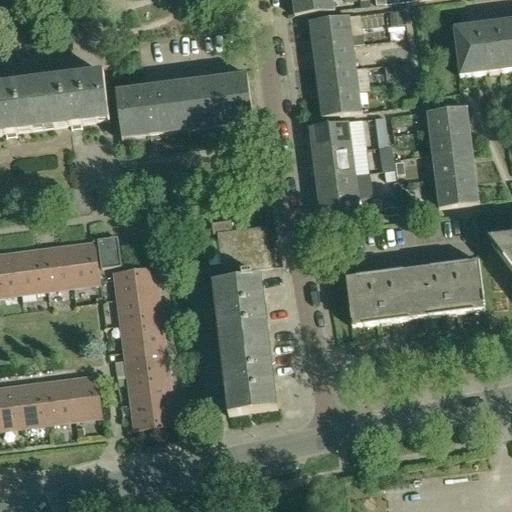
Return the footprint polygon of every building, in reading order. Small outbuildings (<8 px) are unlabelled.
[(292,0),(294,18),(336,13),(334,0),(292,0)] [(401,14),(389,15),(391,27),(403,26),(401,14)] [(310,24),(313,48),(354,43),(350,18),(310,24)] [(511,73),(511,23),(454,31),(460,80),(511,73)] [(313,48),(316,72),(357,67),(354,43),(313,48)] [(316,72),(319,97),(360,92),(357,67),(316,72)] [(412,81),(410,68),(394,70),(395,83),(412,81)] [(102,77),(38,85),(44,132),(72,129),(73,133),(78,132),(83,131),(83,127),(109,124),(109,125),(111,125),(104,75),(102,76),(102,77)] [(182,87),(187,134),(215,130),(216,134),(221,134),(226,133),(226,129),(252,125),(252,127),(254,127),(248,77),(246,77),(246,79),(182,87)] [(0,137),(7,137),(7,140),(12,140),(18,139),(17,136),(44,132),(38,85),(0,89),(0,137)] [(160,137),(187,134),(182,87),(117,95),(117,94),(115,94),(122,143),(123,143),(123,142),(150,138),(150,143),(156,142),(161,141),(160,137)] [(360,92),(319,97),(322,121),(363,116),(360,92)] [(470,133),(467,109),(425,114),(428,138),(470,133)] [(379,151),(389,149),(386,120),(375,122),(379,151)] [(354,149),(351,125),(309,130),(312,154),(354,149)] [(428,138),(432,163),(473,157),(470,133),(428,138)] [(354,149),(312,154),(316,178),(357,173),(357,176),(369,174),(366,151),(354,153),(354,149)] [(432,163),(435,187),(476,181),(473,157),(432,163)] [(394,161),(381,163),(383,175),(386,175),(396,174),(394,161)] [(405,165),(396,166),(398,178),(406,177),(405,165)] [(316,178),(319,202),(360,197),(357,176),(357,173),(316,178)] [(396,174),(386,175),(388,185),(395,184),(397,184),(397,182),(396,174)] [(476,181),(435,187),(438,211),(479,206),(476,181)] [(363,221),(360,197),(319,202),(322,226),(363,221)] [(385,210),(386,218),(399,216),(398,208),(385,210)] [(242,275),(242,283),(255,281),(254,273),(272,271),(267,230),(232,234),(230,223),(212,225),(213,237),(218,236),(223,277),(242,275)] [(511,239),(492,242),(490,246),(511,274),(511,239)] [(98,243),(99,245),(103,272),(122,269),(118,240),(98,243)] [(96,246),(67,249),(72,290),(101,287),(96,246)] [(67,249),(41,253),(46,294),(72,290),(67,249)] [(46,294),(41,253),(15,256),(20,297),(46,294)] [(15,256),(0,257),(0,299),(20,297),(15,256)] [(478,263),(440,268),(412,272),(419,321),(484,313),(478,263)] [(118,300),(161,295),(157,269),(114,275),(118,300)] [(353,330),(419,321),(412,272),(346,280),(353,330)] [(271,346),(263,280),(255,281),(242,283),(214,286),(214,288),(216,288),(219,314),(215,315),(216,325),(220,325),(223,352),(271,346)] [(164,321),(161,295),(118,300),(121,326),(164,321)] [(124,352),(167,347),(164,321),(121,326),(124,352)] [(229,419),(249,417),(279,413),(271,346),(223,352),(226,379),(222,380),(223,391),(227,391),(231,416),(229,417),(229,419)] [(171,373),(167,347),(124,352),(127,378),(171,373)] [(171,373),(127,378),(131,406),(174,400),(171,373)] [(71,382),(77,424),(103,421),(98,379),(71,382)] [(50,428),(77,424),(71,382),(45,385),(50,428)] [(23,431),(50,428),(45,385),(18,388),(23,431)] [(0,390),(0,433),(23,431),(18,388),(0,390)] [(178,430),(174,400),(131,406),(135,435),(178,430)]
